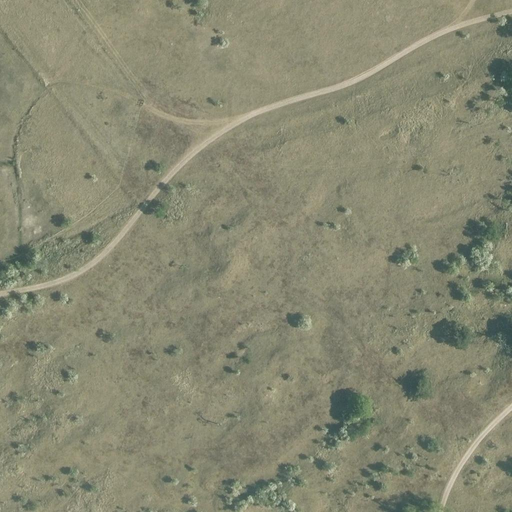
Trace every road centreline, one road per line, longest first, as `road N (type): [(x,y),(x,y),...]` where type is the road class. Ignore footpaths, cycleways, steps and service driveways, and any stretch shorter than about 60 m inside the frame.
road 1 (track): [(0,294),(91,262),(180,161),(247,116),(354,81),(447,29),(511,11)]
road 2 (track): [(82,80),(164,115),(243,119)]
road 3 (track): [(511,407),(479,438),(440,511)]
